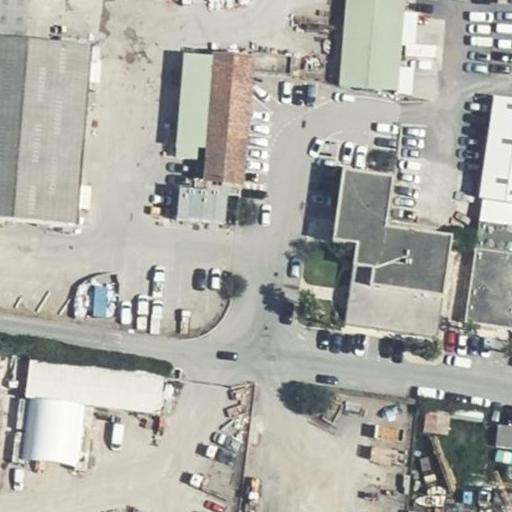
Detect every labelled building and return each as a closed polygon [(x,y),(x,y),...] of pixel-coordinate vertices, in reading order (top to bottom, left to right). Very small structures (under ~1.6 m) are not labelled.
[(404,0),(345,0),(337,84),(395,90),(404,0)] [(0,221),(76,228),(91,49),(0,39),(0,221)] [(243,181),(249,61),(212,58),(205,182),(243,181)] [(511,103),(501,102),(486,202),(511,205),(511,103)] [(365,247),(352,327),(443,340),(457,261),(386,250),(397,180),(351,173),(340,243),(365,247)] [(180,220),(230,222),(231,191),(181,189),(180,220)] [(511,227),(489,224),(471,327),(511,333),(511,227)] [(162,417),(167,375),(30,359),(26,402),(162,417)] [(496,449),(511,451),(511,429),(498,428),(496,449)]
